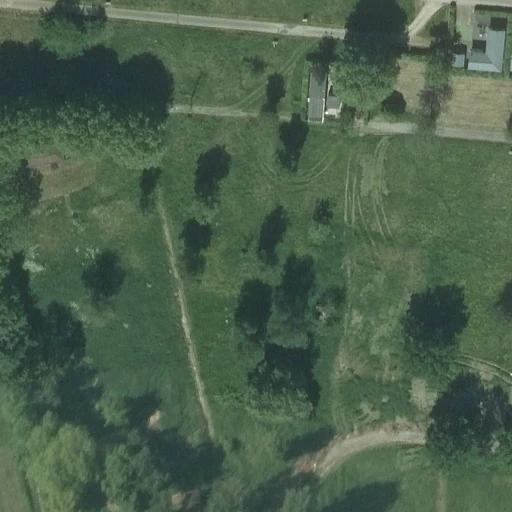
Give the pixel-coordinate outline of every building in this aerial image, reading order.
[(505,26),(488,23),(485,48),(469,47),(468,63),(502,66),(505,26)] [(463,49),(452,49),(453,63),(463,63),(463,49)] [(326,71),(312,70),(309,115),(323,116),(326,71)] [(361,74),(350,74),(350,83),(361,84),(361,74)] [(340,106),(341,94),(328,94),(327,105),(340,106)] [(38,105),(31,106),(33,116),(40,114),(38,105)] [(31,112),(18,114),(21,126),(33,124),(31,112)] [(40,117),(45,144),(20,149),(23,165),(61,158),(58,142),(61,141),(56,114),(40,117)] [(199,511),(197,498),(171,503),(173,511),(199,511)]
